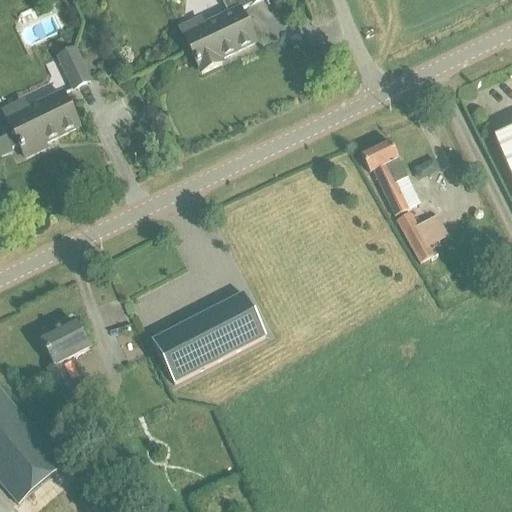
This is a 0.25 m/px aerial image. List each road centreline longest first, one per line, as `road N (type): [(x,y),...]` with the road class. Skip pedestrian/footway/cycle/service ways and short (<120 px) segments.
road 1 (tertiary): [(0,280),(376,97)]
road 2 (unclassified): [(511,238),(437,69)]
